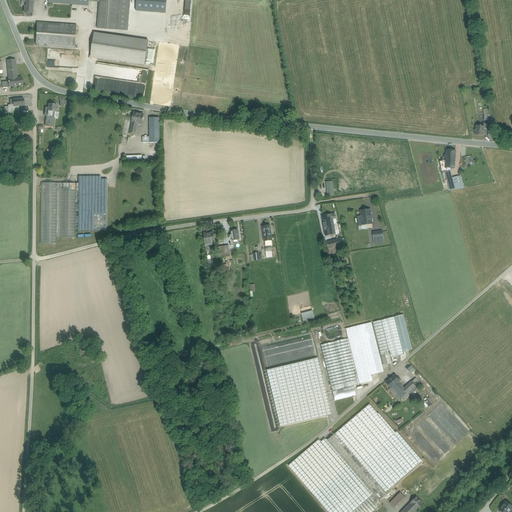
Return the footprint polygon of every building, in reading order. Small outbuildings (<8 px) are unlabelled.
[(99,0),(99,2),(97,28),(117,30),(119,0),(99,0)] [(130,0),(119,0),(117,30),(128,31),(130,0)] [(77,25),(37,23),(36,46),(75,48),(77,25)] [(148,41),(94,33),(91,57),(145,65),(148,41)] [(79,51),(48,49),(47,58),(79,60),(79,51)] [(79,60),(47,58),(47,66),(78,69),(79,60)] [(145,97),(148,69),(103,63),(102,77),(94,76),(93,82),(97,83),(100,82),(102,90),(103,83),(107,82),(106,85),(105,92),(119,93),(125,92),(125,91),(122,91),(121,88),(125,87),(126,87),(134,85),(129,85),(133,84),(128,83),(128,81),(135,82),(135,81),(137,92),(137,96),(145,97)] [(16,64),(8,65),(9,79),(18,78),(16,64)] [(9,79),(9,80),(9,82),(10,87),(23,85),(22,78),(18,78),(9,79)] [(24,99),(13,99),(14,104),(14,107),(18,107),(25,106),(24,99)] [(14,107),(14,104),(12,105),(9,105),(9,107),(9,111),(9,113),(19,112),(18,107),(14,107)] [(57,105),(49,104),(48,108),(48,111),(51,112),(50,117),(47,117),(45,126),(53,127),(55,118),(54,118),(55,112),(56,113),(57,105)] [(144,115),(134,113),(132,122),(130,133),(136,134),(137,126),(137,123),(142,124),(144,115)] [(160,118),(150,118),(150,137),(150,143),(160,143),(160,118)] [(130,133),(132,122),(124,121),(121,136),(129,137),(130,133)] [(483,126),(476,126),(475,135),(483,136),(484,129),(486,129),(486,124),(483,124),(483,126)] [(103,130),(79,129),(79,139),(68,139),(68,175),(76,175),(76,174),(78,174),(78,177),(78,184),(76,184),(76,190),(75,231),(107,232),(107,180),(102,180),(102,177),(103,130)] [(455,151),(447,151),(446,155),(445,155),(444,158),(446,158),(446,161),(444,161),(443,161),(442,161),(445,171),(450,170),(451,162),(455,162),(455,151)] [(452,178),(447,179),(450,191),(461,189),(457,176),(452,178)] [(57,184),(41,183),(40,244),(56,244),(57,238),(57,184)] [(76,190),(60,190),(60,184),(57,184),(57,238),(75,238),(75,231),(76,190)] [(370,210),(361,211),(361,217),(357,217),(358,226),(363,225),(371,224),(370,210)] [(335,214),(322,216),(325,236),(335,235),(332,219),(336,219),(335,214)] [(270,226),(262,227),(264,242),(265,242),(265,247),(272,246),(271,241),(271,236),(270,226)] [(238,230),(230,231),(232,241),(239,240),(238,230)] [(213,233),(203,235),(205,244),(205,243),(214,242),(214,243),(215,243),(213,233)] [(342,239),(331,242),(332,248),(343,245),(342,239)] [(231,245),(219,247),(220,254),(221,258),(230,257),(230,254),(229,253),(232,252),(231,245)] [(327,246),(327,245),(325,246),(327,256),(345,252),(343,245),(332,248),(329,249),(328,246),(327,246)] [(511,271),(503,279),(511,288),(511,271)] [(311,312),(301,315),(302,321),(313,318),(311,312)] [(371,322),(382,365),(392,363),(391,358),(403,354),(402,351),(412,348),(403,314),(371,322)] [(348,338),(359,384),(372,381),(371,375),(384,372),(382,365),(371,322),(346,329),(348,338)] [(348,338),(321,345),(332,391),(352,386),(359,384),(348,338)] [(395,375),(385,383),(390,388),(391,389),(399,382),(400,381),(395,375)] [(416,378),(411,382),(415,386),(420,383),(416,378)] [(399,382),(391,389),(390,388),(389,389),(393,395),(396,392),(401,398),(403,401),(412,394),(410,391),(415,386),(411,382),(404,388),(399,382)] [(352,386),(332,391),(334,400),(355,396),(352,386)] [(326,387),(273,399),(280,428),(332,416),(326,387)] [(360,463),(396,432),(379,414),(378,415),(369,404),(335,434),(360,463)] [(396,432),(360,463),(385,492),(422,461),(397,432),(396,432)] [(360,463),(335,434),(327,441),(373,495),(379,501),(387,494),(385,492),(360,463)] [(327,441),(325,439),(321,442),(319,439),(288,466),(328,511),(352,511),(373,495),(327,441)] [(393,490),(384,497),(386,500),(395,493),(393,490)] [(400,493),(390,503),(395,508),(405,498),(400,493)] [(373,495),(352,511),(372,511),(381,504),(379,501),(373,495)] [(416,497),(410,503),(417,510),(423,504),(416,497)] [(508,511),(511,508),(511,506),(506,502),(499,510),(501,511),(508,511)] [(410,503),(401,511),(416,511),(417,511),(416,510),(417,510),(410,503)]
